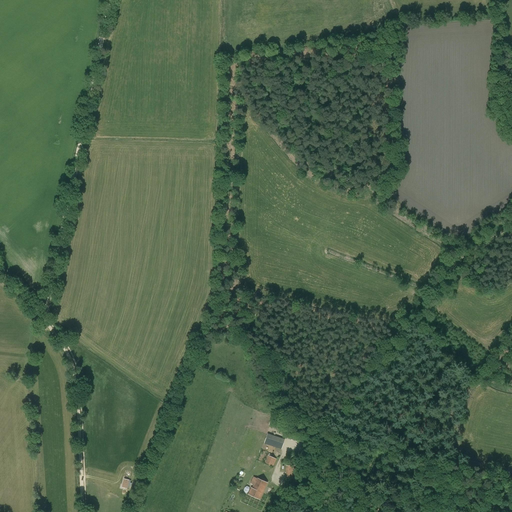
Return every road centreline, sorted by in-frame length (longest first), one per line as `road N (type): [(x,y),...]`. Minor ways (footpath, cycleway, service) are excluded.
road 1 (track): [(83,511),(75,373),(44,318),(109,0)]
road 2 (track): [(291,494),(339,412),(463,255),(511,226)]
